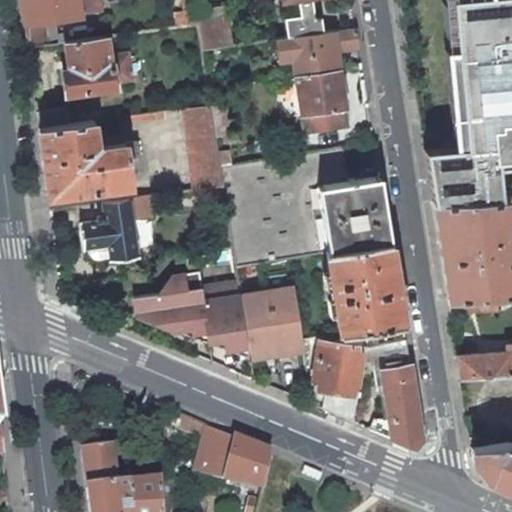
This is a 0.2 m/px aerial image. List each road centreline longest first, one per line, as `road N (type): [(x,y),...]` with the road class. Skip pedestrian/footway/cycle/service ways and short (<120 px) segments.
road 1 (residential): [(450,497),(377,0)]
road 2 (secondary): [(23,328),(296,444),(450,497)]
road 3 (residential): [(23,328),(0,137)]
road 4 (residential): [(47,511),(23,328)]
